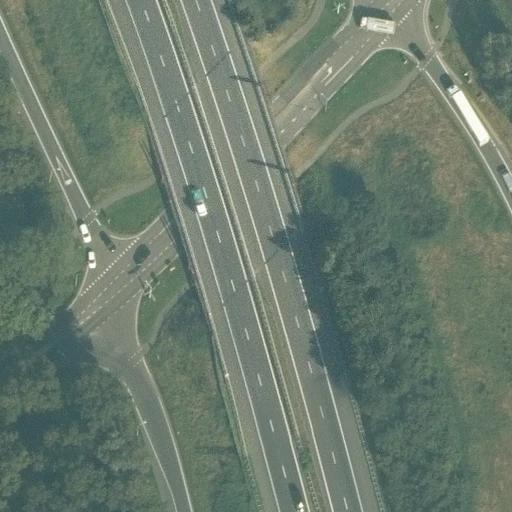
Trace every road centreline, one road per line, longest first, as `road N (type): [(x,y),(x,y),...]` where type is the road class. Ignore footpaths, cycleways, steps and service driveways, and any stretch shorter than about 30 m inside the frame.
road 1 (motorway): [(138,0),(233,294),(291,511)]
road 2 (motorway): [(345,511),(192,0)]
road 3 (secondary): [(111,296),(392,8)]
road 4 (motorway): [(0,39),(111,296)]
road 5 (motorway): [(111,296),(182,511)]
road 6 (motorway): [(511,197),(392,8)]
road 7 (secondary): [(0,390),(111,296)]
